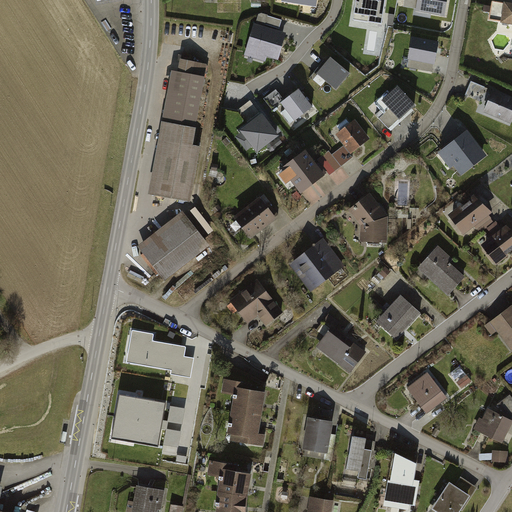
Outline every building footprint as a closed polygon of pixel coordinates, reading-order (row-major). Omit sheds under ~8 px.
[(356,0),(355,14),(370,16),(369,22),(380,24),(384,0),(356,0)] [(405,0),(404,7),(444,14),(446,0),(405,0)] [(503,18),(503,0),(494,0),(494,17),(503,18)] [(511,4),(505,4),(502,22),(511,23),(511,4)] [(281,33),(257,25),(250,46),(274,54),(281,33)] [(414,39),(408,67),(432,72),(438,44),(414,39)] [(190,54),(178,52),(154,194),(185,199),(195,144),(188,143),(200,70),(188,68),(190,54)] [(349,72),(331,56),(318,72),(336,87),(349,72)] [(490,89),(475,82),(469,97),(484,103),(490,89)] [(382,99),(399,118),(414,104),(398,86),(382,99)] [(310,105),(298,88),(281,100),(293,118),(310,105)] [(511,123),(511,98),(493,91),(483,114),(511,125),(511,123)] [(249,121),(261,111),(251,100),(239,110),(249,121)] [(349,146),(365,133),(352,116),(349,119),(344,113),(334,121),(339,126),(335,129),(349,146)] [(263,116),(241,133),(258,155),(280,138),(263,116)] [(488,158),(468,132),(440,154),(460,178),(488,158)] [(281,166),(297,186),(310,176),(313,179),(321,173),(303,150),(288,161),(284,156),(279,160),(282,165),(281,166)] [(323,157),(319,161),(328,174),(333,170),(323,157)] [(493,215),(476,195),(448,218),(465,239),(493,215)] [(374,206),(365,196),(351,207),(364,223),(364,243),(382,243),(382,210),(376,203),(374,206)] [(251,237),(273,220),(258,201),(236,218),(251,237)] [(184,224),(143,257),(163,282),(204,248),(184,224)] [(511,255),(511,230),(507,224),(479,246),(497,268),(511,255)] [(347,268),(326,240),(292,265),(313,293),(347,268)] [(468,274),(438,247),(419,269),(449,296),(468,274)] [(280,319),(257,287),(234,306),(238,312),(236,314),(248,329),(254,324),(253,319),(258,319),(258,321),(262,326),(271,319),(275,323),(280,319)] [(421,313),(401,295),(377,322),(398,340),(421,313)] [(511,350),(511,306),(489,322),(511,351),(511,350)] [(368,351),(333,326),(317,348),(352,373),(368,351)] [(193,376),(195,356),(186,354),(187,344),(155,339),(156,331),(132,327),(127,362),(173,368),(172,374),(193,376)] [(428,371),(407,387),(426,413),(447,398),(428,371)] [(244,383),(224,380),(222,394),(233,396),(227,442),(265,447),(267,435),(260,434),(266,392),(243,389),(244,383)] [(113,436),(162,443),(169,397),(120,389),(113,436)] [(506,415),(511,418),(511,396),(510,395),(499,404),(506,415)] [(511,424),(511,419),(485,406),(475,428),(503,442),(511,424)] [(333,422),(308,418),(303,449),(327,453),(333,422)] [(377,441),(352,437),(345,476),(370,480),(377,441)] [(417,464),(392,450),(384,506),(418,511),(422,481),(415,480),(417,464)] [(509,452),(494,451),(493,461),(508,462),(509,452)] [(233,465),(209,462),(207,474),(218,476),(215,505),(214,511),(246,511),(247,508),(251,473),(231,471),(233,465)] [(480,487),(461,475),(455,485),(450,482),(432,509),(436,511),(459,511),(461,509),(464,511),(480,487)] [(162,511),(166,489),(134,484),(129,511),(162,511)] [(332,511),(335,500),(310,496),(307,511),(332,511)]
